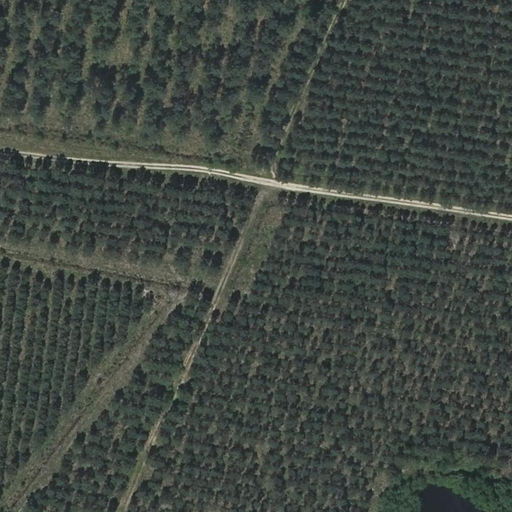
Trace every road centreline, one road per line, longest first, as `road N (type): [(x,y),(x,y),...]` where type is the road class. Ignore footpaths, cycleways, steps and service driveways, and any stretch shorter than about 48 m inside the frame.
road 1 (track): [(511,217),(0,145)]
road 2 (track): [(268,182),(123,511)]
